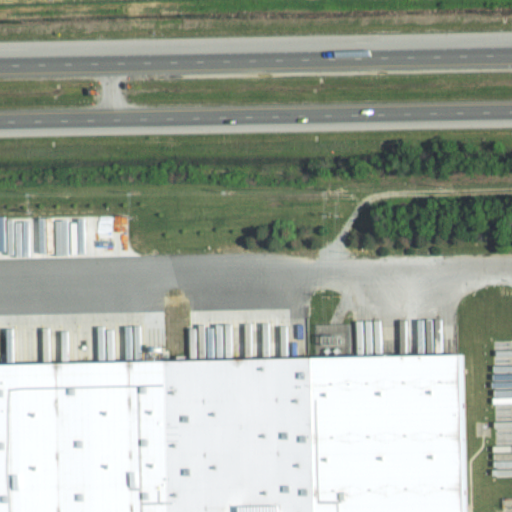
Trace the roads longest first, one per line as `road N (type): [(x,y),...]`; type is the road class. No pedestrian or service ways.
road 1 (motorway): [(0,121),(511,111)]
road 2 (motorway): [(511,54),(0,64)]
